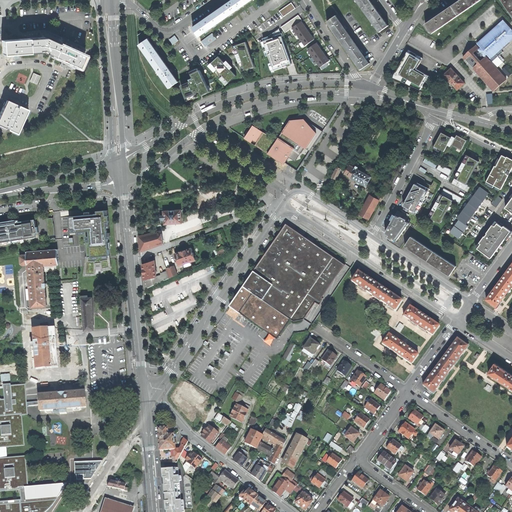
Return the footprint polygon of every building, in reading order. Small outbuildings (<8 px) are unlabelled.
[(233,0),(229,3),(217,11),(223,19),(247,2),(245,0),(233,0)] [(501,0),(511,15),(511,0),(458,0),(442,12),(425,23),(432,33),(479,0),(501,0)] [(362,8),(379,31),(387,26),(380,15),(379,14),(378,12),(378,13),(370,2),(362,8)] [(291,3),(279,11),(283,17),(295,8),(291,3)] [(200,36),(200,35),(223,19),(217,11),(205,19),(194,27),(193,27),(200,36)] [(298,15),(281,27),(285,33),(292,28),(305,46),(314,39),(314,38),(312,35),(311,36),(309,33),(310,32),(308,29),(307,30),(305,27),(306,26),(303,22),(302,22),(301,21),(302,21),(298,15)] [(327,21),(343,45),(351,39),(344,28),(343,27),(343,26),(342,26),(335,15),(327,21)] [(511,29),(504,21),(478,43),(484,49),(481,51),(489,61),(496,55),(511,40),(511,29)] [(263,41),(261,42),(263,48),(265,47),(266,50),(264,51),(266,56),(269,55),(272,65),(269,66),(272,73),(275,72),(274,70),(283,67),(284,68),(292,65),(279,29),(263,40),(263,41)] [(27,32),(27,39),(43,37),(83,54),(86,49),(46,31),(27,32)] [(202,42),(206,47),(217,39),(213,34),(202,42)] [(66,63),(77,67),(83,54),(43,37),(27,39),(2,40),(3,55),(14,54),(14,56),(19,56),(18,54),(41,52),(62,61),(61,63),(65,65),(66,63)] [(139,45),(154,66),(162,61),(156,51),(156,50),(155,48),(154,49),(147,39),(139,45)] [(360,69),(368,63),(361,53),(361,52),(360,51),(359,50),(351,39),(343,45),(360,69)] [(247,42),(233,46),(237,56),(242,71),(255,67),(247,42)] [(317,43),(307,49),(320,67),(326,63),(327,63),(330,61),(327,56),(326,57),(325,54),(323,51),(321,49),(321,48),(319,45),(318,45),(317,43)] [(463,57),(494,91),(506,80),(497,69),(489,61),(481,51),(484,49),(478,43),(467,53),(467,54),(463,57)] [(406,81),(421,89),(429,76),(417,69),(423,58),(411,51),(404,64),(407,66),(404,70),(402,69),(397,77),(406,82),(406,81)] [(500,58),(496,55),(489,61),(497,69),(504,63),(500,58)] [(220,56),(209,66),(227,85),(237,76),(231,69),(231,70),(225,63),(223,61),(220,56)] [(169,88),(177,82),(171,73),(170,71),(170,70),(169,70),(162,61),(154,66),(169,88)] [(228,61),(225,63),(231,70),(231,69),(234,67),(228,61)] [(511,72),(506,65),(501,69),(507,77),(511,73),(511,72)] [(200,68),(191,72),(193,78),(190,79),(191,82),(181,86),(187,99),(197,95),(196,94),(198,93),(201,92),(202,96),(211,92),(200,68)] [(457,90),(465,84),(458,76),(452,68),(444,75),(447,79),(445,80),(447,82),(448,80),(457,90)] [(5,100),(0,110),(0,126),(15,133),(26,109),(17,105),(14,104),(5,100)] [(298,143),(309,151),(316,141),(323,131),(304,119),(290,120),(276,141),(253,125),(245,137),(285,163),(298,143)] [(443,133),(436,146),(441,149),(445,152),(448,145),(452,138),(443,133)] [(458,135),(456,138),(453,145),(462,151),(468,141),(458,135)] [(284,164),(285,163),(245,137),(244,138),(284,164)] [(463,164),(455,178),(467,184),(480,161),(468,155),(463,164)] [(511,160),(500,155),(486,182),(500,189),(511,166),(511,160)] [(427,157),(424,163),(435,169),(439,163),(427,157)] [(453,170),(440,164),(437,170),(450,176),(453,170)] [(362,184),(366,186),(371,177),(368,175),(368,174),(361,170),(360,171),(350,165),(344,174),(355,180),(355,181),(357,182),(362,185),(362,184)] [(338,166),(337,168),(333,175),(332,178),(336,180),(341,170),(339,169),(340,167),(338,166)] [(471,187),(467,184),(455,178),(452,184),(468,193),(471,187)] [(419,183),(418,185),(429,191),(430,189),(419,183)] [(409,197),(404,206),(406,207),(405,209),(417,215),(423,202),(425,204),(428,198),(426,197),(429,191),(418,185),(415,184),(409,197)] [(465,225),(488,194),(479,187),(456,218),(458,220),(465,225)] [(444,189),(441,194),(453,201),(460,204),(463,198),(444,189)] [(360,214),(369,219),(379,200),(381,201),(384,196),(374,190),(360,214)] [(453,201),(441,194),(437,203),(429,217),(441,224),(453,201)] [(497,196),(491,203),(496,207),(502,199),(497,196)] [(511,196),(503,208),(511,214),(511,196)] [(164,220),(165,224),(182,223),(181,210),(164,211),(164,215),(164,220)] [(98,215),(69,217),(70,234),(89,232),(91,259),(109,258),(109,256),(106,211),(101,211),(98,211),(98,215)] [(398,211),(396,215),(400,217),(401,216),(407,220),(410,215),(403,211),(402,213),(398,211)] [(386,233),(389,235),(393,238),(397,241),(405,230),(410,223),(407,221),(407,220),(401,216),(400,217),(396,215),(394,214),(391,220),(392,221),(390,225),(386,233)] [(0,247),(3,247),(11,244),(28,243),(38,241),(36,226),(35,227),(34,220),(18,223),(18,221),(3,224),(0,224),(0,247)] [(465,225),(458,220),(449,232),(458,239),(467,226),(465,225)] [(490,259),(510,231),(495,221),(489,229),(481,240),(475,248),(490,259)] [(260,261),(243,286),(230,305),(277,338),(290,319),(294,321),(304,319),(315,302),(319,305),(321,302),(323,298),(322,298),(323,296),(332,274),(337,275),(345,264),(286,224),(260,261)] [(140,252),(163,244),(161,233),(150,235),(139,236),(140,252)] [(428,261),(434,252),(412,237),(405,246),(410,250),(428,261)] [(178,261),(179,266),(184,264),(185,266),(191,264),(191,262),(196,260),(192,248),(183,251),(175,254),(177,258),(174,259),(176,262),(178,261)] [(31,307),(46,305),(45,287),(45,286),(45,283),(44,283),(43,266),(58,265),(56,249),(48,249),(26,251),(26,254),(21,255),(19,257),(20,263),(22,265),(27,265),(27,267),(31,307)] [(457,266),(434,252),(428,261),(444,272),(450,276),(457,266)] [(145,290),(170,278),(167,271),(161,273),(161,275),(159,276),(157,277),(155,261),(143,265),(144,273),(145,290)] [(511,285),(511,263),(506,271),(504,273),(503,274),(504,275),(495,287),(494,287),(493,289),(491,290),(492,291),(486,300),(496,307),(511,285)] [(166,268),(167,271),(170,278),(177,275),(174,266),(166,268)] [(352,282),(396,311),(402,301),(395,297),(395,296),(393,295),(392,294),(391,294),(381,287),(381,286),(379,285),(377,284),(377,285),(366,278),(367,277),(365,276),(363,275),(358,272),(352,282)] [(87,295),(81,295),(84,329),(93,329),(92,313),(91,297),(87,297),(87,295)] [(404,316),(433,335),(439,326),(435,323),(435,322),(433,321),(432,320),(431,321),(418,312),(418,311),(417,310),(415,309),(415,310),(410,307),(404,316)] [(35,368),(51,367),(50,351),(52,351),(51,347),(49,347),(48,328),(32,329),(33,343),(30,343),(31,347),(34,347),(35,368)] [(412,364),(418,355),(390,335),(383,344),(388,347),(387,348),(388,349),(390,350),(391,349),(404,358),(403,359),(405,360),(406,361),(407,361),(412,364)] [(304,348),(314,355),(317,351),(315,350),(319,345),(316,343),(314,342),(315,341),(311,338),(310,339),(307,337),(302,346),(304,347),(304,348)] [(467,346),(457,339),(453,345),(453,344),(451,346),(450,348),(451,348),(442,361),(441,360),(439,362),(438,363),(439,364),(431,376),(430,375),(428,377),(427,379),(428,380),(424,386),(434,393),(467,346)] [(290,343),(282,358),(287,361),(296,347),(290,343)] [(328,350),(321,360),(326,363),(330,366),(337,356),(332,353),(328,350)] [(480,354),(478,353),(472,362),(474,364),(480,354)] [(344,361),(337,370),(338,372),(337,374),(339,375),(341,373),(345,376),(352,366),(348,364),(344,361)] [(511,388),(511,374),(505,370),(506,370),(504,368),(502,367),(502,368),(495,363),(489,373),(511,388)] [(358,370),(350,381),(359,387),(366,376),(362,373),(358,370)] [(366,381),(361,388),(365,390),(369,384),(366,381)] [(0,511),(45,511),(51,508),(67,483),(28,487),(25,457),(7,458),(6,448),(25,446),(23,416),(27,416),(24,383),(3,385),(4,398),(0,398),(0,511)] [(381,384),(374,393),(384,400),(390,391),(385,387),(381,384)] [(66,408),(86,407),(84,391),(38,395),(39,410),(59,409),(59,413),(66,413),(66,408)] [(233,399),(240,404),(244,397),(243,397),(236,393),(233,399)] [(380,406),(370,399),(364,407),(374,414),(377,410),(380,406)] [(237,420),(242,423),(249,408),(244,406),(243,408),(236,405),(230,417),(237,420)] [(418,423),(421,425),(423,421),(421,420),(423,416),(414,410),(411,414),(408,418),(417,424),(418,423)] [(297,419),(305,423),(308,415),(300,411),(297,419)] [(291,428),(297,414),(293,412),(287,426),(291,428)] [(346,420),(349,415),(345,412),(341,416),(346,420)] [(220,423),(222,421),(228,425),(231,422),(218,413),(214,419),(220,423)] [(367,424),(370,420),(360,413),(359,414),(357,413),(355,415),(357,417),(354,421),(364,428),(367,424)] [(251,416),(250,421),(248,424),(251,425),(254,427),(257,419),(251,416)] [(398,431),(408,439),(412,434),(414,435),(416,431),(405,422),(401,427),(398,431)] [(431,439),(434,435),(439,439),(445,431),(441,428),(437,425),(428,437),(431,439)] [(206,440),(211,443),(219,433),(209,426),(201,436),(206,440)] [(160,451),(175,449),(174,439),(175,437),(175,436),(175,435),(174,435),(168,427),(162,428),(158,428),(159,438),(159,439),(160,451)] [(354,430),(351,428),(347,432),(345,430),(342,433),(345,435),(344,436),(353,442),(356,438),(359,434),(356,431),(354,430)] [(268,461),(274,464),(278,456),(283,447),(285,441),(266,430),(263,434),(266,435),(265,437),(262,435),(263,435),(252,429),(245,443),(251,446),(265,453),(268,455),(267,457),(270,458),(268,461)] [(328,444),(332,438),(324,432),(320,438),(328,444)] [(307,440),(297,435),(290,448),(283,462),(293,468),(305,443),(309,445),(311,443),(307,440)] [(179,457),(180,456),(183,450),(188,442),(184,439),(181,443),(181,445),(179,448),(175,449),(176,457),(178,459),(179,457)] [(225,454),(231,447),(222,440),(215,447),(220,451),(225,454)] [(387,448),(395,454),(399,450),(401,451),(404,448),(392,440),(389,444),(387,448)] [(458,442),(457,441),(451,449),(455,452),(453,454),(456,457),(455,458),(456,458),(465,447),(464,446),(464,445),(462,443),(460,443),(458,442)] [(431,451),(435,454),(440,447),(436,444),(431,451)] [(345,455),(347,452),(337,445),(335,448),(342,453),(345,455)] [(325,456),(322,460),(325,463),(326,462),(335,468),(338,465),(341,460),(332,453),(332,454),(331,453),(329,455),(324,451),(322,454),(325,456)] [(467,461),(475,467),(482,457),(478,454),(474,451),(467,461)] [(384,452),(377,460),(383,464),(388,468),(391,464),(393,466),(396,462),(393,460),(394,459),(384,452)] [(195,469),(202,459),(198,456),(194,453),(191,456),(189,454),(185,459),(187,461),(186,462),(188,463),(186,465),(189,467),(191,465),(195,469)] [(247,459),(239,453),(233,461),(237,464),(241,467),(247,459)] [(260,481),(268,468),(270,465),(270,464),(261,459),(251,475),(254,477),(260,481)] [(90,480),(101,461),(76,462),(77,481),(90,480)] [(424,473),(428,476),(436,465),(432,462),(424,473)] [(463,466),(459,463),(452,472),(456,475),(463,466)] [(179,465),(160,466),(163,511),(184,511),(182,483),(182,474),(179,474),(179,473),(176,473),(176,472),(179,471),(179,465)] [(408,482),(414,472),(411,470),(412,468),(408,465),(407,467),(406,466),(399,476),(404,479),(408,482)] [(492,470),(490,469),(488,473),(489,474),(488,476),(492,479),(491,481),(494,483),(503,472),(498,468),(495,466),(492,470)] [(233,488),(238,481),(228,473),(225,470),(219,478),(233,488)] [(283,476),(285,478),(295,486),(297,485),(297,484),(292,480),(294,475),(287,470),(283,476)] [(218,480),(219,478),(212,472),(209,475),(214,479),(213,478),(212,480),(213,481),(212,482),(214,483),(217,480),(218,480)] [(368,480),(358,472),(355,476),(352,480),(364,490),(367,486),(365,485),(368,480)] [(319,488),(320,487),(321,487),(323,485),(325,482),(324,481),(325,480),(317,474),(314,478),(313,477),(310,480),(311,481),(311,482),(319,488)] [(422,492),(426,496),(433,487),(432,486),(437,480),(433,477),(428,483),(425,481),(424,482),(422,482),(419,486),(420,487),(418,490),(422,492)] [(277,484),(276,483),(275,484),(276,486),(272,491),(276,494),(280,496),(285,489),(287,486),(292,491),(295,486),(285,478),(284,480),(281,478),(277,484)] [(108,486),(128,490),(128,488),(125,487),(126,484),(111,481),(109,483),(108,486)] [(300,481),(297,484),(297,485),(304,490),(307,486),(300,481)] [(506,488),(500,484),(496,490),(502,494),(506,488)] [(226,498),(229,494),(214,485),(212,489),(226,498)] [(239,496),(251,505),(258,496),(252,491),(249,489),(246,493),(244,491),(239,496)] [(439,505),(446,495),(437,489),(430,499),(434,502),(439,505)] [(369,507),(374,511),(378,507),(376,505),(378,503),(383,507),(390,497),(386,494),(381,491),(369,507)] [(306,495),(302,492),(300,496),(299,495),(297,498),(298,499),(295,502),(296,503),(295,504),(296,505),(297,506),(298,506),(299,507),(300,506),(305,510),(312,500),(309,497),(306,494),(306,495)] [(351,502),(353,499),(343,492),(340,496),(337,500),(347,507),(348,506),(350,508),(353,504),(351,502)] [(262,499),(258,496),(251,505),(249,506),(254,510),(255,508),(259,510),(266,502),(262,499)] [(100,511),(132,511),(134,507),(105,498),(100,511)] [(359,502),(365,506),(368,502),(362,498),(359,502)] [(452,511),(462,511),(468,505),(458,499),(450,510),(452,511)] [(449,501),(443,509),(446,511),(452,502),(449,501)] [(272,506),(268,503),(261,511),(274,511),(276,510),(272,506)]
